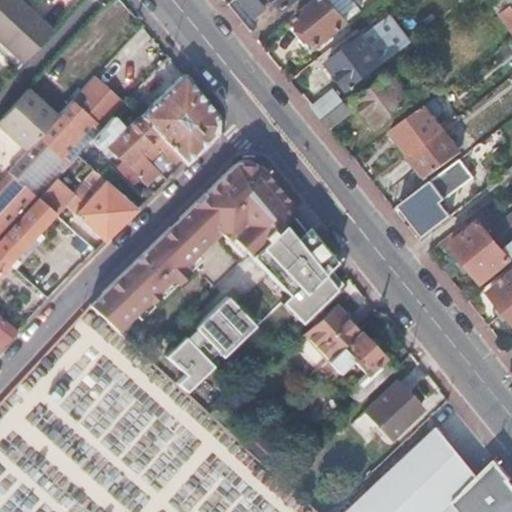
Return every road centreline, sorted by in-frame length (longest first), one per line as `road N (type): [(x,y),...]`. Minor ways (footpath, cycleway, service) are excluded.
road 1 (residential): [(0,387),(263,111)]
road 2 (primary): [(394,271),(263,111)]
road 3 (primary): [(511,423),(394,271)]
road 4 (residential): [(394,271),(511,171)]
road 5 (primary): [(263,111),(172,0)]
